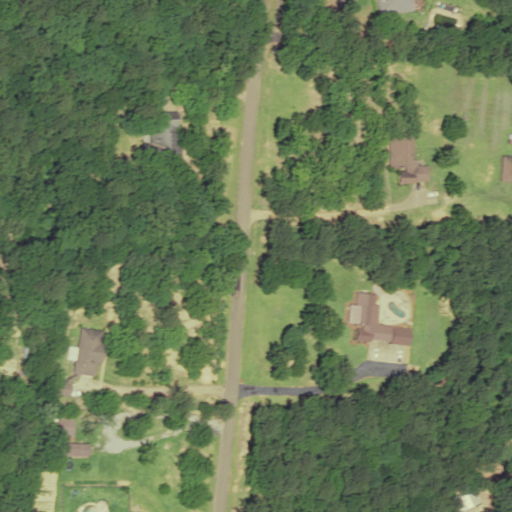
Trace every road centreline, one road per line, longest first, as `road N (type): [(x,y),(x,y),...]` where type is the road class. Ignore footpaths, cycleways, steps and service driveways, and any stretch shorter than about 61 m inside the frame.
road 1 (residential): [(217,511),(259,0)]
road 2 (residential): [(511,225),(242,211)]
